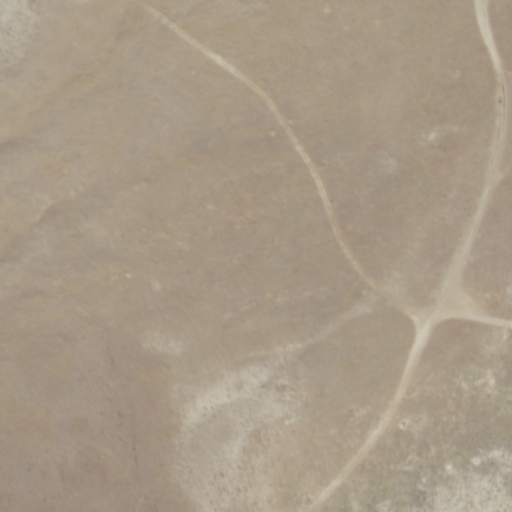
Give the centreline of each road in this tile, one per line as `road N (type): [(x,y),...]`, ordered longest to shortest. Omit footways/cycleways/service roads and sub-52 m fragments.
road 1 (track): [(139,0),(275,109),(318,181),(347,255),(417,318)]
road 2 (track): [(433,298),(496,149),(500,96),(475,0)]
road 3 (track): [(433,298),(369,412),(284,511)]
